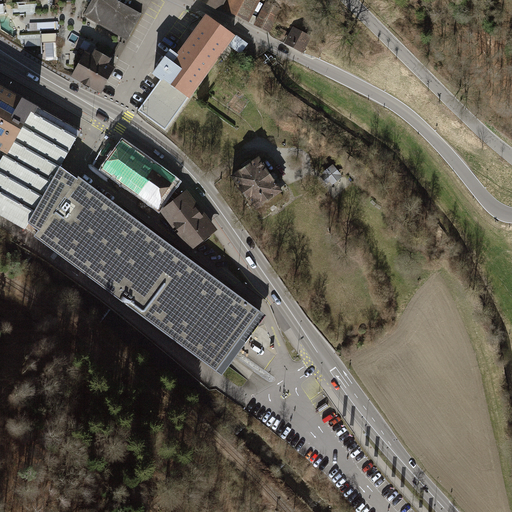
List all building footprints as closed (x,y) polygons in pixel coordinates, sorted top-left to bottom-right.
[(139,15),(113,0),(90,0),(81,16),(124,41),(139,15)] [(197,0),(220,13),(222,9),(227,0),(197,0)] [(249,23),(261,0),(227,0),(222,9),(249,23)] [(267,2),(253,26),(267,34),(281,10),(267,2)] [(158,83),(139,109),(165,128),(234,37),(204,15),(174,56),(167,51),(149,76),(158,83)] [(293,28),(284,44),(302,54),(311,38),(293,28)] [(56,42),(56,33),(43,32),(43,41),(56,42)] [(83,53),(69,78),(99,95),(113,70),(106,66),(109,60),(93,51),(90,57),(83,53)] [(0,161),(0,216),(37,237),(39,234),(30,226),(63,167),(82,134),(51,117),(54,112),(32,99),(29,104),(0,87),(0,147),(6,150),(0,161)] [(120,142),(100,170),(110,177),(109,179),(127,193),(128,191),(157,212),(174,188),(178,183),(120,142)] [(257,157),(228,177),(252,212),(255,211),(258,216),(283,199),(279,194),(282,192),(257,157)] [(260,315),(63,167),(30,226),(39,234),(37,237),(36,238),(217,372),(260,315)] [(331,167),(321,175),(332,188),(342,179),(331,167)] [(157,212),(161,213),(182,196),(174,188),(157,212)] [(182,196),(161,213),(192,251),(216,231),(185,194),(182,196)]
